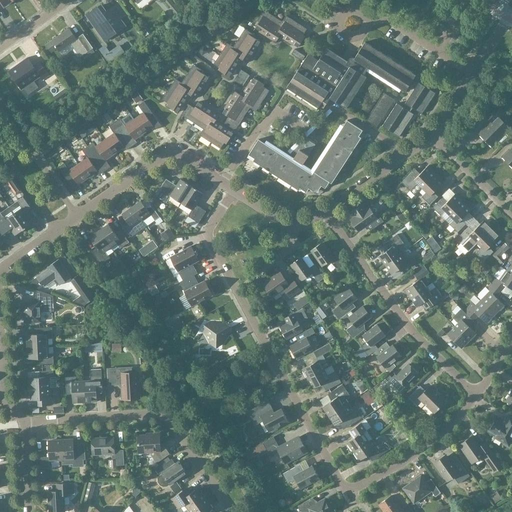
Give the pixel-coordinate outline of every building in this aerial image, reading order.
[(170,0),(165,0),(165,1),(177,15),(181,12),(170,0)] [(101,7),(89,15),(95,23),(92,25),(104,43),(111,38),(125,28),(120,21),(126,17),(118,5),(106,14),(101,7)] [(258,22),(254,28),(265,35),(269,28),(267,27),(272,18),(273,16),(266,12),(265,14),(262,12),(256,20),(258,22)] [(284,23),(277,34),(279,35),(284,38),(287,40),(294,30),(291,28),(294,24),(291,22),(292,20),(285,16),(281,21),(284,23)] [(269,28),(265,35),(266,35),(275,41),(279,35),(277,34),(284,23),(281,21),(277,19),(276,20),(272,18),(267,27),(269,28)] [(294,30),(287,40),(297,47),(304,36),(302,34),(304,31),(301,28),(302,27),(295,22),(294,24),(291,28),(294,30)] [(238,25),(233,33),(239,37),(238,39),(254,49),(259,41),(253,37),(254,35),(245,29),(238,25)] [(145,26),(139,29),(145,37),(150,34),(145,26)] [(70,43),(80,57),(92,48),(82,34),(76,39),(68,28),(45,44),(51,53),(57,49),(58,51),(70,43)] [(232,46),(230,48),(241,55),(239,57),(246,61),(247,59),(254,49),(238,39),(236,42),(234,41),(232,46)] [(222,52),(220,55),(234,65),(239,57),(241,55),(230,48),(232,46),(226,42),(224,44),(220,51),(222,52)] [(288,85),(323,108),(330,98),(346,108),(366,77),(363,75),(365,70),(399,92),(400,89),(405,92),(416,75),(365,42),(351,63),(346,60),(345,63),(324,50),(318,60),(308,54),(288,85)] [(107,49),(101,53),(108,64),(124,53),(119,45),(109,52),(107,49)] [(298,58),(302,61),(305,56),(294,49),(291,54),(298,58)] [(216,60),(214,64),(219,67),(218,69),(228,75),(234,65),(220,55),(218,54),(215,59),(216,60)] [(21,67),(12,73),(23,89),(40,77),(42,81),(50,76),(48,73),(42,65),(41,66),(38,62),(32,67),(27,59),(19,64),(21,67)] [(191,68),(186,75),(188,76),(203,86),(209,78),(203,74),(204,72),(195,66),(193,69),(191,68)] [(234,80),(243,86),(250,75),(241,69),(234,80)] [(181,83),(180,85),(191,92),(189,94),(195,98),(197,96),(200,92),(203,86),(188,76),(186,80),(184,79),(181,83)] [(253,78),(245,89),(261,99),(262,100),(266,94),(265,93),(267,89),(262,86),(263,84),(253,78)] [(171,89),(169,93),(184,102),(189,94),(191,92),(180,85),(181,83),(175,79),(174,81),(170,88),(171,89)] [(428,103),(435,93),(418,83),(412,92),(428,103)] [(65,88),(57,93),(62,99),(69,94),(65,88)] [(241,96),(238,100),(249,107),(248,107),(255,111),(260,103),(258,102),(261,99),(245,89),(242,94),(241,96)] [(166,98),(164,101),(168,104),(167,106),(178,113),(184,102),(169,93),(167,91),(164,97),(166,98)] [(136,103),(142,99),(137,92),(131,96),(136,103)] [(232,96),(226,105),(241,115),(244,111),(245,112),(248,107),(249,107),(238,100),(241,96),(235,92),(232,96)] [(412,92),(405,102),(406,103),(409,105),(413,107),(422,113),(428,103),(412,92)] [(366,120),(376,127),(394,100),(383,93),(366,120)] [(133,119),(143,132),(152,126),(154,129),(160,125),(143,101),(137,105),(142,112),(133,119)] [(120,113),(126,109),(121,103),(116,107),(120,113)] [(192,107),(186,116),(189,118),(188,120),(193,123),(194,122),(204,107),(198,103),(194,109),(192,107)] [(504,134),(510,128),(499,118),(505,112),(496,103),(485,115),(491,121),(479,134),(492,146),(498,141),(501,144),(507,137),(504,134)] [(187,104),(180,115),(181,115),(185,118),(192,107),(187,104)] [(397,104),(389,115),(406,125),(413,114),(410,112),(406,110),(403,108),(397,104)] [(222,112),(221,113),(226,115),(227,116),(228,117),(227,119),(235,124),(237,121),(239,122),(243,116),(241,115),(226,105),(222,112)] [(204,107),(194,122),(198,124),(196,126),(202,129),(204,131),(211,120),(214,122),(217,116),(213,113),(212,112),(204,107)] [(118,117),(113,121),(130,146),(136,142),(133,139),(143,132),(133,119),(129,114),(120,120),(118,117)] [(399,137),(406,125),(389,115),(382,126),(399,137)] [(227,119),(224,123),(234,130),(234,129),(237,125),(235,124),(227,119)] [(202,129),(199,135),(207,141),(209,139),(212,141),(221,127),(214,122),(211,120),(204,131),(202,129)] [(359,136),(363,130),(346,120),(311,174),(257,139),(247,156),(252,160),(252,161),(298,190),(299,188),(305,192),(308,188),(313,191),(317,190),(320,185),(324,188),(328,182),(330,183),(360,137),(359,136)] [(104,139),(113,153),(122,146),(125,150),(130,146),(113,121),(107,125),(113,133),(104,139)] [(89,133),(95,129),(92,124),(86,128),(89,133)] [(212,141),(211,143),(216,146),(217,144),(220,147),(223,143),(225,144),(232,133),(221,127),(212,141)] [(80,138),(77,134),(71,139),(74,142),(80,138)] [(511,147),(503,157),(511,165),(511,137),(511,138),(511,147)] [(292,158),(301,164),(314,144),(305,138),(297,146),(299,148),(292,158)] [(92,142),(86,146),(103,170),(109,166),(104,159),(113,153),(104,139),(94,145),(92,142)] [(62,144),(57,148),(59,152),(65,149),(62,144)] [(86,157),(77,164),(86,177),(95,171),(98,174),(103,170),(86,146),(80,150),(86,157)] [(86,177),(77,164),(68,170),(62,162),(57,166),(74,191),(80,187),(77,184),(86,177)] [(422,187),(436,173),(428,166),(418,176),(413,171),(402,183),(414,195),(422,187)] [(436,173),(422,187),(426,192),(422,197),(430,205),(438,197),(434,193),(437,189),(444,182),(436,173)] [(9,175),(1,181),(5,187),(8,184),(13,181),(9,175)] [(169,196),(180,203),(191,186),(179,179),(175,185),(165,178),(154,195),(165,202),(169,196)] [(191,186),(180,203),(190,209),(186,216),(197,223),(205,211),(195,204),(202,193),(191,186)] [(444,197),(433,208),(445,220),(450,215),(463,201),(456,194),(449,201),(444,197)] [(13,214),(23,229),(32,222),(25,211),(30,208),(22,198),(17,201),(8,207),(13,214)] [(155,198),(151,201),(156,208),(160,205),(155,198)] [(140,200),(130,207),(140,221),(144,226),(153,220),(158,216),(152,207),(147,210),(140,200)] [(371,206),(367,201),(366,200),(351,211),(355,217),(352,219),(360,230),(376,218),(369,208),(371,206)] [(463,201),(450,215),(454,220),(450,224),(458,233),(466,224),(461,219),(471,209),(463,201)] [(15,235),(23,229),(13,214),(8,207),(0,213),(0,224),(2,227),(7,224),(15,235)] [(140,221),(130,207),(120,213),(128,224),(123,227),(130,236),(144,227),(140,221)] [(400,210),(395,214),(401,221),(406,217),(400,210)] [(477,243),(491,229),(483,221),(473,231),(468,227),(460,235),(464,239),(460,244),(468,252),(477,243)] [(99,230),(113,251),(118,247),(120,249),(129,242),(120,229),(115,233),(108,223),(99,230)] [(420,233),(426,239),(431,233),(425,227),(420,233)] [(169,229),(160,235),(165,241),(174,235),(169,229)] [(491,229),(477,243),(482,247),(476,253),(484,262),(494,252),(489,247),(499,237),(491,229)] [(113,251),(99,230),(89,237),(96,246),(90,250),(101,265),(110,258),(108,255),(113,251)] [(379,256),(385,265),(400,255),(397,250),(404,245),(397,235),(387,242),(391,247),(379,256)] [(436,243),(431,247),(436,253),(441,249),(436,243)] [(148,244),(139,251),(143,256),(151,250),(148,244)] [(332,259),(338,269),(343,265),(334,252),(329,255),(321,244),(311,250),(322,266),(332,259)] [(502,265),(505,262),(500,257),(509,248),(504,244),(493,255),(502,265)] [(169,257),(182,280),(192,275),(196,273),(191,264),(197,260),(190,246),(169,257)] [(400,255),(385,265),(392,274),(406,264),(400,255)] [(163,256),(158,259),(170,281),(176,278),(163,256)] [(418,265),(413,257),(407,261),(413,269),(418,265)] [(300,258),(291,265),(298,276),(301,280),(307,276),(311,273),(314,278),(317,283),(324,278),(314,265),(308,270),(300,258)] [(59,285),(71,277),(58,259),(47,267),(48,269),(27,283),(29,286),(39,290),(55,279),(59,285)] [(486,264),(480,270),(485,275),(491,269),(486,264)] [(372,271),(376,278),(384,273),(380,266),(372,271)] [(424,267),(414,275),(418,281),(420,279),(429,273),(424,267)] [(491,284),(501,292),(506,286),(511,290),(511,274),(506,270),(499,280),(496,278),(491,284)] [(279,273),(262,285),(271,297),(283,289),(289,297),(299,290),(295,285),(292,280),(287,284),(279,273)] [(192,275),(182,280),(178,282),(191,306),(211,295),(204,281),(197,284),(192,275)] [(77,276),(70,280),(81,295),(73,301),(75,302),(84,306),(93,299),(77,276)] [(404,291),(410,299),(427,287),(420,279),(418,281),(404,291)] [(446,290),(450,295),(459,289),(456,283),(452,285),(446,290)] [(490,292),(481,301),(495,315),(504,306),(497,298),(501,292),(491,284),(487,289),(490,292)] [(156,285),(148,289),(152,296),(160,292),(156,285)] [(346,306),(356,299),(348,289),(347,290),(344,286),(332,296),(339,305),(331,311),(338,320),(346,314),(349,312),(350,311),(346,306)] [(427,287),(410,299),(417,308),(427,300),(431,306),(443,297),(436,287),(430,292),(427,287)] [(24,323),(40,322),(39,312),(53,312),(52,296),(36,290),(32,302),(23,303),(20,303),(21,317),(24,317),(24,323)] [(179,293),(173,295),(178,309),(184,306),(179,293)] [(301,307),(309,302),(305,296),(297,301),(301,307)] [(495,315),(481,301),(475,306),(473,304),(465,312),(474,321),(478,316),(486,324),(495,315)] [(320,306),(315,310),(318,315),(323,311),(320,306)] [(352,315),(348,318),(354,324),(346,330),(353,339),(365,329),(361,324),(370,317),(362,307),(352,315)] [(302,331),(298,323),(307,318),(302,309),(288,316),(291,322),(280,327),(286,339),(302,331)] [(405,314),(407,318),(415,313),(413,309),(405,314)] [(455,328),(469,342),(476,334),(467,325),(471,320),(461,310),(456,315),(456,314),(452,318),(458,324),(455,328)] [(310,324),(317,320),(312,313),(306,317),(310,324)] [(177,318),(167,324),(171,332),(182,326),(177,318)] [(208,344),(222,345),(229,334),(222,322),(210,322),(202,333),(208,344)] [(378,348),(374,344),(385,336),(377,326),(363,336),(367,342),(361,347),(368,356),(378,348)] [(27,341),(27,347),(47,346),(47,338),(52,338),(51,327),(38,328),(39,334),(25,335),(25,341),(27,341)] [(312,327),(302,332),(305,338),(315,333),(312,327)] [(469,342),(455,328),(447,335),(462,349),(469,342)] [(437,335),(440,338),(445,333),(442,330),(437,335)] [(298,342),(290,346),(296,358),(312,350),(305,338),(298,342)] [(392,363),(400,356),(392,346),(390,348),(386,343),(373,353),(384,368),(385,368),(389,373),(395,366),(392,363)] [(302,370),(307,379),(323,371),(320,365),(326,362),(323,355),(332,350),(329,344),(313,352),(316,358),(318,361),(302,370)] [(47,346),(27,347),(27,353),(26,353),(26,359),(40,358),(41,365),(53,364),(52,347),(47,348),(47,346)] [(233,346),(219,353),(223,360),(237,352),(233,346)] [(28,384),(28,389),(49,388),(48,378),(53,377),(53,371),(53,365),(46,366),(46,371),(40,371),(40,377),(29,378),(29,384),(28,384)] [(392,379),(389,382),(399,392),(404,387),(417,374),(409,365),(396,377),(395,376),(392,379)] [(118,385),(121,388),(122,397),(138,396),(138,394),(140,394),(139,387),(138,387),(137,375),(132,375),(131,367),(106,369),(107,386),(118,385)] [(90,381),(83,381),(84,402),(96,402),(96,395),(102,394),(101,369),(89,370),(90,381)] [(323,371),(307,379),(313,389),(325,382),(328,389),(340,383),(335,372),(326,376),(323,371)] [(380,384),(384,388),(389,382),(392,379),(388,375),(380,384)] [(84,402),(83,381),(75,382),(75,377),(65,377),(65,390),(71,390),(72,403),(84,402)] [(342,384),(338,387),(330,393),(335,400),(323,408),(329,417),(349,403),(345,399),(350,396),(342,384)] [(365,385),(360,389),(363,394),(368,390),(365,385)] [(380,386),(375,391),(380,395),(385,391),(380,386)] [(421,403),(434,415),(445,403),(429,387),(425,392),(420,387),(409,398),(417,407),(421,403)] [(49,388),(28,389),(28,394),(30,394),(30,400),(37,400),(37,406),(42,405),(55,405),(54,398),(49,398),(49,388)] [(368,393),(363,396),(369,405),(374,401),(368,393)] [(262,422),(268,433),(288,423),(281,409),(273,413),(267,402),(248,412),(255,425),(262,422)] [(344,420),(348,427),(363,416),(356,405),(352,408),(349,403),(344,407),(329,417),(335,426),(344,420)] [(393,423),(382,407),(375,412),(386,428),(393,423)] [(235,418),(240,426),(247,422),(242,414),(235,418)] [(496,439),(509,446),(511,440),(511,418),(509,416),(503,426),(494,420),(488,431),(497,436),(496,439)] [(347,443),(353,453),(372,440),(366,431),(370,428),(366,421),(350,431),(355,438),(347,443)] [(391,428),(394,432),(399,428),(396,424),(391,428)] [(138,447),(138,454),(151,453),(151,456),(156,464),(169,454),(164,447),(160,447),(159,433),(152,433),(152,435),(137,435),(138,441),(138,447)] [(273,437),(263,443),(271,457),(280,452),(286,463),(307,453),(298,436),(278,447),(273,437)] [(116,459),(116,465),(123,465),(123,450),(114,450),(113,438),(91,439),(92,455),(111,454),(111,460),(116,459)] [(485,442),(479,447),(472,438),(459,447),(470,463),(483,454),(484,456),(495,472),(502,468),(485,442)] [(72,440),(60,441),(61,460),(62,460),(62,465),(72,464),(73,467),(83,466),(83,460),(85,459),(84,444),(75,445),(75,446),(73,446),(72,440)] [(335,443),(339,452),(345,449),(340,440),(335,443)] [(372,440),(353,453),(360,462),(371,454),(375,460),(390,450),(386,443),(378,449),(372,440)] [(61,460),(60,441),(48,441),(48,454),(40,455),(40,468),(50,467),(49,461),(61,460)] [(252,448),(246,452),(248,456),(249,458),(256,454),(252,448)] [(171,459),(170,460),(168,457),(153,467),(155,470),(159,476),(157,479),(158,482),(160,485),(163,486),(166,486),(169,484),(186,473),(179,462),(175,464),(171,459)] [(453,478),(458,485),(469,478),(455,457),(449,462),(446,458),(436,465),(447,482),(453,478)] [(295,469),(282,475),(288,485),(292,483),(296,481),(300,489),(301,490),(319,481),(311,467),(298,474),(295,469)] [(148,470),(138,473),(140,479),(150,477),(148,470)] [(435,498),(441,494),(431,480),(426,484),(421,477),(403,489),(414,505),(431,493),(435,498)] [(83,501),(90,503),(95,484),(88,482),(83,501)] [(64,511),(63,495),(74,494),(74,483),(59,484),(59,491),(48,492),(48,511),(64,511)] [(174,493),(181,489),(177,483),(170,488),(174,493)] [(440,489),(443,494),(449,489),(445,485),(440,489)] [(141,493),(136,487),(133,490),(132,495),(135,498),(141,493)] [(182,491),(171,499),(177,508),(177,510),(177,511),(185,511),(204,499),(197,488),(190,494),(186,488),(182,491)] [(496,503),(502,499),(497,492),(491,496),(496,503)] [(285,496),(276,502),(279,506),(288,500),(285,496)] [(411,511),(407,506),(401,511),(391,497),(378,506),(382,511),(411,511)] [(204,499),(185,511),(206,511),(211,509),(204,499)] [(330,511),(325,500),(313,506),(310,501),(298,507),(300,511),(330,511)]
